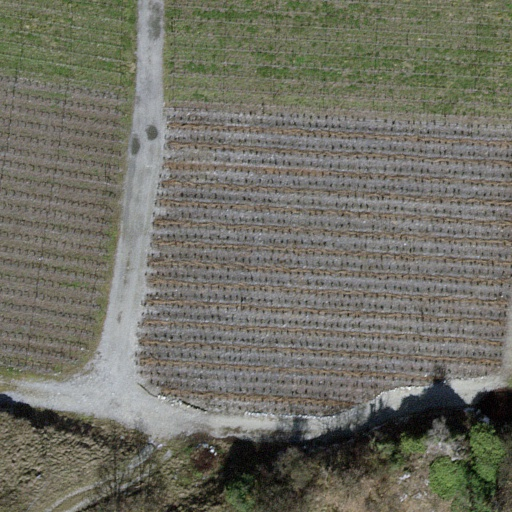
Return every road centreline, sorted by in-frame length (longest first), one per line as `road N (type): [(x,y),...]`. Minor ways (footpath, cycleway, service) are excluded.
road 1 (track): [(153,0),(137,256),(108,376),(101,386),(0,376)]
road 2 (track): [(101,386),(211,415),(307,423),(511,385)]
